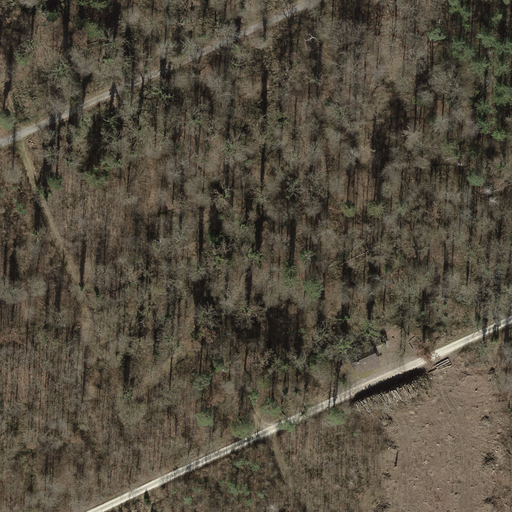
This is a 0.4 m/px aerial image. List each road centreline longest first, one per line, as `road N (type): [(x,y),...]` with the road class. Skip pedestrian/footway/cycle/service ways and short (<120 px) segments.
road 1 (track): [(0,71),(82,308),(78,372),(113,401),(135,399),(181,354),(222,360),(312,511)]
road 2 (track): [(511,324),(99,511)]
road 3 (track): [(0,143),(316,0)]
